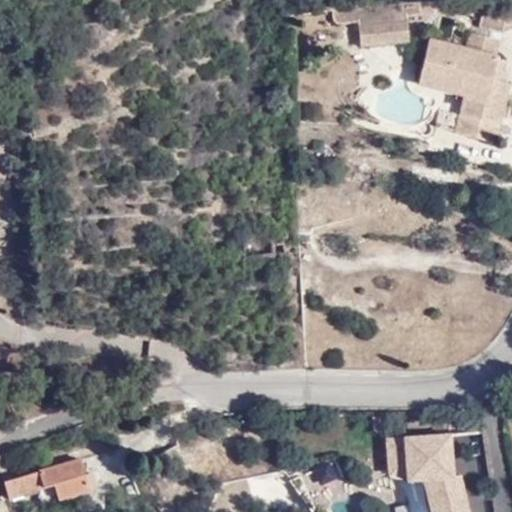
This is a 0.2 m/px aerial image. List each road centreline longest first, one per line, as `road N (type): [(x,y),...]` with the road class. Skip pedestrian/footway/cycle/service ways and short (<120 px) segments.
road 1 (unclassified): [(0,449),(149,397),(446,390),(487,373),(511,337)]
road 2 (unknown): [(212,393),(155,351),(0,332)]
